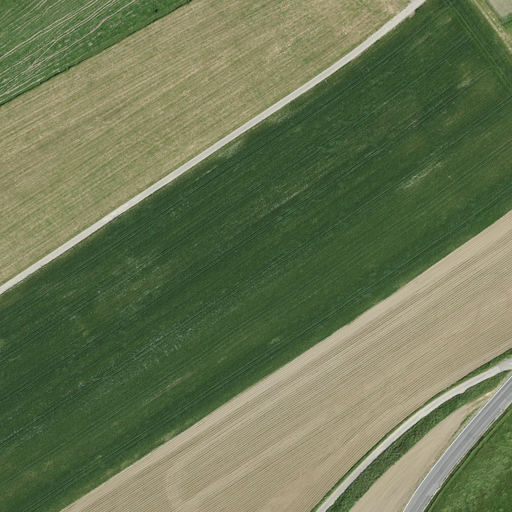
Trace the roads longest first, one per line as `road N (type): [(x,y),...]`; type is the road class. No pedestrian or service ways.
road 1 (track): [(0,291),(360,49),(418,0)]
road 2 (unclassified): [(318,511),(421,413),(511,364)]
road 3 (tertiary): [(511,386),(409,511)]
